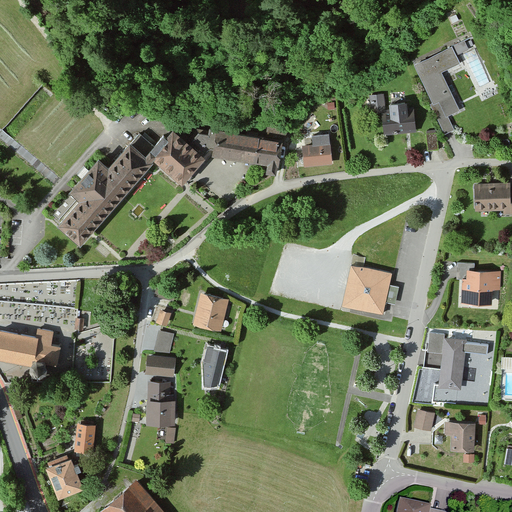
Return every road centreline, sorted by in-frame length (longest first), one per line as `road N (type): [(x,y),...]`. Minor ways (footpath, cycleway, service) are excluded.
road 1 (residential): [(384,472),(447,164)]
road 2 (residential): [(447,164),(319,178),(233,209)]
road 3 (track): [(115,128),(72,85),(57,48),(21,0)]
road 4 (residential): [(149,269),(125,421)]
road 5 (residential): [(149,269),(0,276)]
road 6 (residential): [(384,472),(511,495)]
